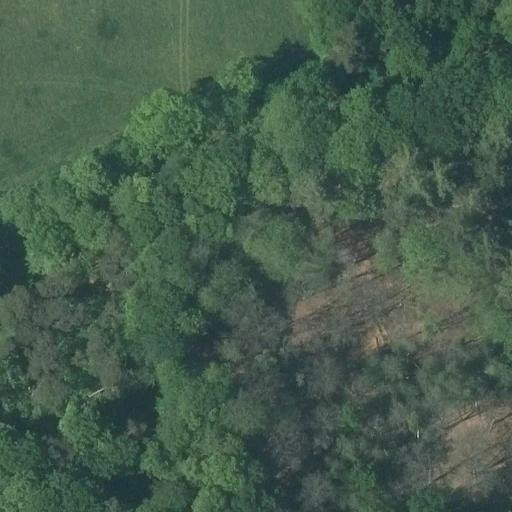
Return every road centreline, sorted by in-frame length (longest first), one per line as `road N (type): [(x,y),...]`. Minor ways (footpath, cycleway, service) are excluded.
road 1 (tertiary): [(511,69),(218,156),(123,195)]
road 2 (tertiary): [(0,255),(123,195)]
